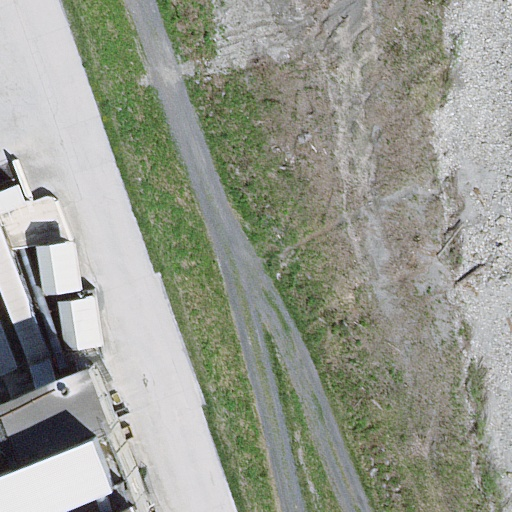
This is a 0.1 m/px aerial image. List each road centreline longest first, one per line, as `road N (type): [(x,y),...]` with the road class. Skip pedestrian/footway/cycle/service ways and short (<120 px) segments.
road 1 (track): [(26,0),(213,511)]
road 2 (track): [(292,511),(239,287),(146,0)]
road 3 (track): [(368,511),(285,331),(239,287)]
